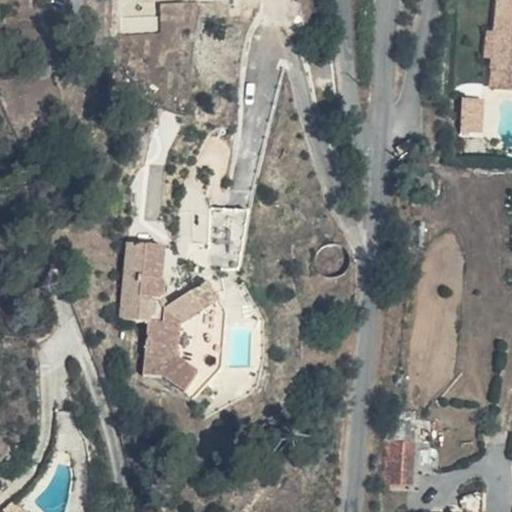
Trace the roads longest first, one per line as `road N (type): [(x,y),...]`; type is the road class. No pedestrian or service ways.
road 1 (residential): [(379,135),(353,511)]
road 2 (residential): [(120,511),(113,449),(92,382),(36,279)]
road 3 (residential): [(379,135),(360,128),(343,0)]
road 4 (residential): [(430,0),(409,104),(379,135)]
road 5 (residential): [(388,0),(379,135)]
